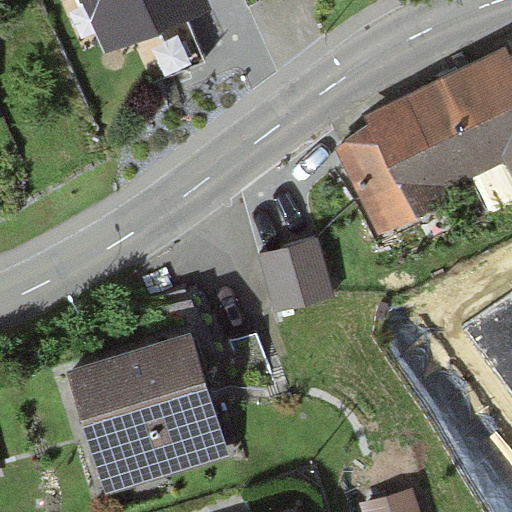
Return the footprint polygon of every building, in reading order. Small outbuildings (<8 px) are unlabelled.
[(89,0),(107,37),(128,27),(151,77),(207,52),(184,4),(192,0),(89,0)] [(511,53),(504,38),(362,110),(366,119),(330,137),(379,233),(464,190),(459,180),(509,155),(511,160),(511,53)] [(316,229),(260,245),(277,306),(333,289),(316,229)] [(67,361),(104,485),(230,447),(215,395),(193,323),(67,361)] [(260,323),(202,347),(225,404),(284,381),(260,323)]
